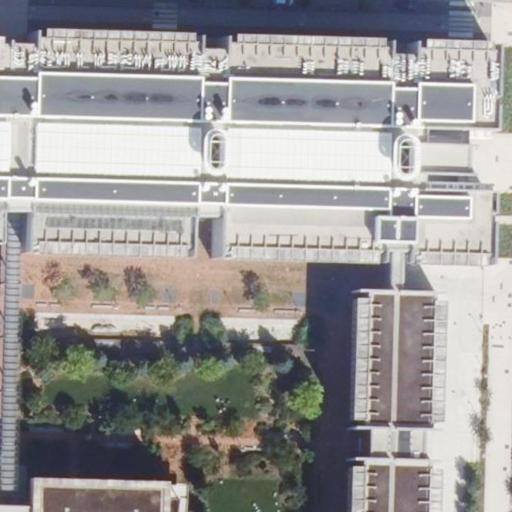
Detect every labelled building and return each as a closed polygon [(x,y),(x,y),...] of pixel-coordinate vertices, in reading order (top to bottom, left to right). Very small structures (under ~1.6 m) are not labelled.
[(0,216),(4,217),(15,217),(21,217),(20,260),(188,264),(189,221),(212,222),(211,264),(380,269),(381,258),(403,258),(402,269),(489,271),(491,196),(460,196),(461,135),(492,135),(494,47),(407,45),(407,61),(385,60),(385,44),(218,40),(218,53),(194,52),(194,39),(26,35),(25,49),(0,47),(0,216)] [(15,217),(4,217),(0,396),(0,510),(4,511),(11,511),(15,217)] [(403,258),(381,258),(380,269),(380,281),(380,296),(402,297),(402,281),(402,269),(403,258)] [(380,296),(361,295),(357,433),(365,433),(365,447),(364,463),(357,462),(357,465),(355,511),(422,511),(423,483),(424,467),(424,464),(418,464),(420,435),(424,435),(428,298),(402,297),(380,296)] [(164,511),(165,486),(26,482),(25,511),(11,511),(4,511),(0,510),(0,511),(164,511)]
